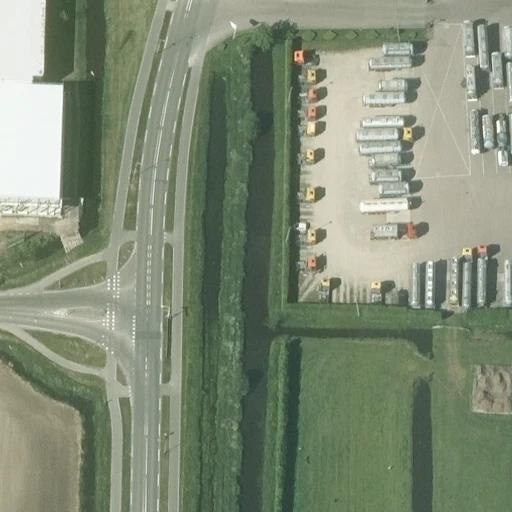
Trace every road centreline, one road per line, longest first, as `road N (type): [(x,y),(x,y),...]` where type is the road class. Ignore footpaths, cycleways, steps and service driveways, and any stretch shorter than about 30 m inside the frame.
road 1 (tertiary): [(148,298),(153,173),(190,0)]
road 2 (tertiary): [(144,511),(147,336)]
